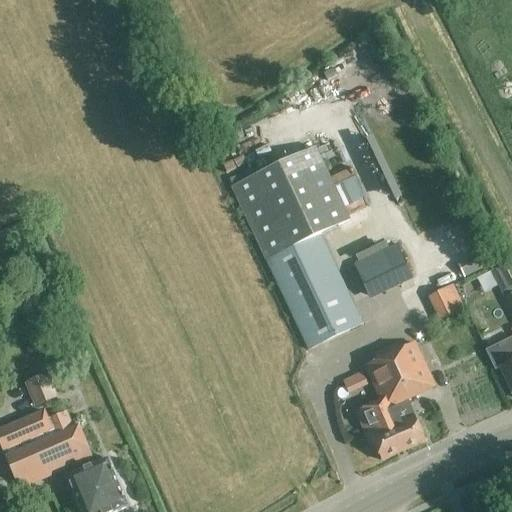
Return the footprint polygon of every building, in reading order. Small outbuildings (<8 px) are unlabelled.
[(309,352),(363,326),(321,236),(351,222),(297,106),(214,145),(309,352)] [(472,195),(453,201),(456,213),(476,207),(472,195)] [(370,303),(414,281),(398,246),(353,267),(370,303)] [(490,268),(484,255),(458,267),(464,280),(490,268)] [(511,395),(511,339),(486,353),(495,372),(499,369),(511,395)] [(380,403),(356,414),(370,447),(376,449),(382,462),(403,453),(390,429),(393,424),(389,413),(388,412),(437,389),(417,344),(405,350),(396,347),(377,355),(373,364),(364,368),(380,403)] [(34,409),(56,400),(47,378),(25,387),(34,409)] [(426,443),(408,404),(389,413),(393,424),(390,429),(403,453),(426,443)] [(67,478),(75,475),(73,468),(92,460),(79,428),(73,431),(66,414),(48,421),(44,413),(0,431),(0,443),(16,481),(18,480),(22,490),(64,472),(67,478)] [(109,460),(75,475),(67,478),(66,478),(80,511),(119,511),(129,508),(109,460)]
